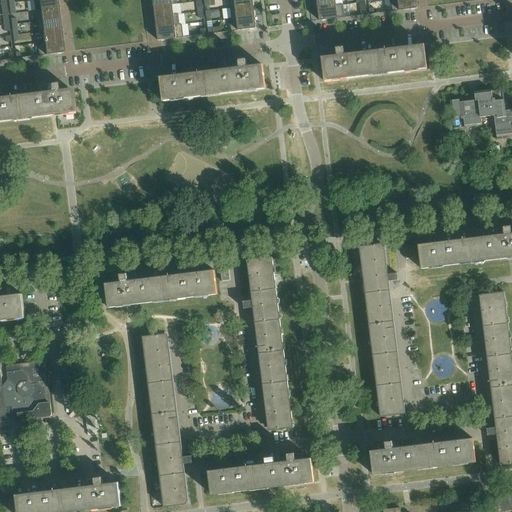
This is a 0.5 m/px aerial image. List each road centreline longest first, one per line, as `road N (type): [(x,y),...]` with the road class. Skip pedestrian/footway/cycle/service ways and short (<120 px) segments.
road 1 (residential): [(263,424),(231,253),(39,279)]
road 2 (residential): [(339,440),(306,227),(317,166),(298,100)]
road 3 (residential): [(408,405),(395,294),(405,292),(398,233),(511,219)]
road 4 (residential): [(290,44),(0,80)]
road 5 (unclassified): [(290,44),(511,16)]
road 6 (residential): [(408,405),(487,395),(476,297)]
road 7 (residential): [(263,424),(184,434),(173,339)]
